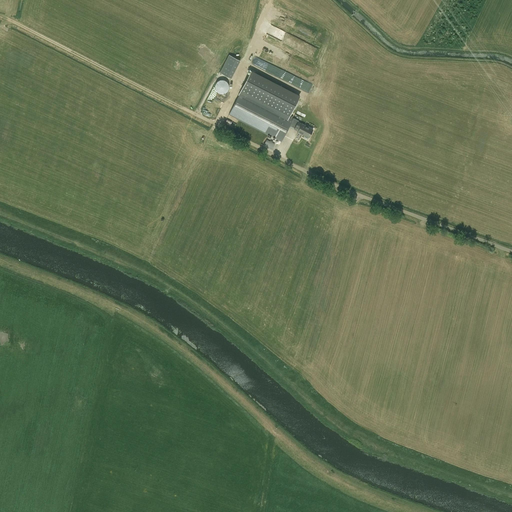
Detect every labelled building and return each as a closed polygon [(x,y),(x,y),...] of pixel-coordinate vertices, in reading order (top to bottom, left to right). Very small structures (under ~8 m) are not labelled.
[(264,50),(283,60),(285,55),(266,45),(264,50)] [(220,73),(232,78),(240,59),(228,54),(220,73)] [(249,75),(240,92),(228,115),(281,142),(290,126),(294,128),(294,129),(298,131),(297,132),(309,137),(313,129),(298,122),(299,121),(293,118),(293,119),(292,118),(293,116),(291,116),(291,117),(289,117),(298,100),(249,75)] [(215,85),(215,88),(216,90),(217,92),(219,93),(221,94),(224,93),(226,92),(228,91),(229,88),(229,86),(228,84),(227,82),(226,81),(223,80),(221,80),(219,80),(217,81),(216,83),(215,85)] [(266,140),(263,146),(272,150),(275,144),(266,140)]
